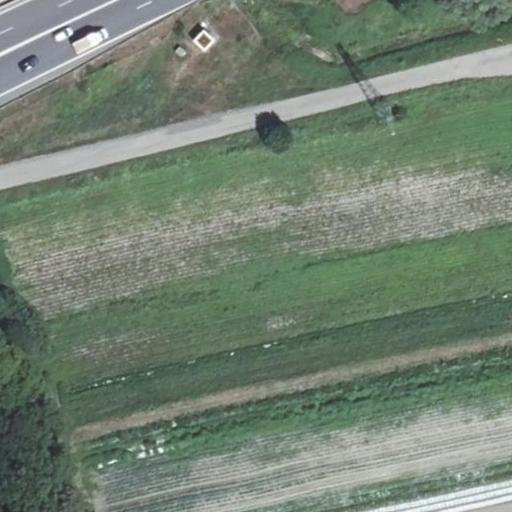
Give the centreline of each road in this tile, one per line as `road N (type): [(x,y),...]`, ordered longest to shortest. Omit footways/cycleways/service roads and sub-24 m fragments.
road 1 (unclassified): [(511,60),(0,179)]
road 2 (trunk): [(0,74),(143,0)]
